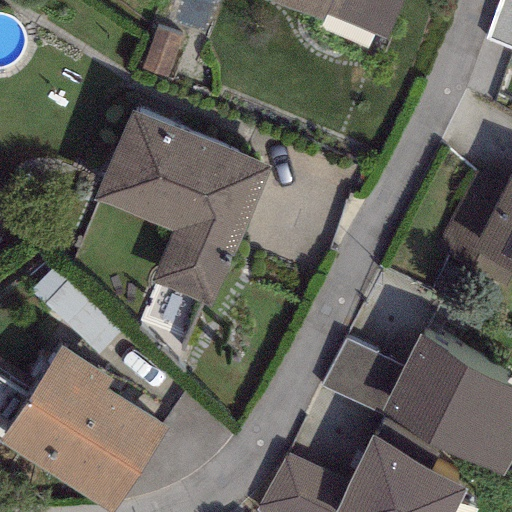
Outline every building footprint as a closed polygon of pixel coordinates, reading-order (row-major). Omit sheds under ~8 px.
[(264,0),(322,23),(325,16),(384,39),(399,0),(264,0)] [(511,52),(511,0),(498,0),(481,39),(511,52)] [(183,39),(155,27),(137,69),(164,81),(183,39)] [(170,234),(150,282),(210,307),(268,166),(129,110),(92,201),(170,234)] [(472,254),(511,273),(511,172),(493,212),(472,254)] [(434,248),(466,265),(472,254),(493,212),(461,195),(434,248)] [(502,478),(511,456),(511,385),(415,338),(400,368),(376,416),(502,478)] [(376,416),(400,368),(344,340),(319,388),(376,416)] [(57,346),(0,437),(0,444),(108,511),(113,511),(166,427),(104,388),(110,379),(57,346)] [(453,511),(466,486),(367,439),(346,482),(331,511),(453,511)] [(331,511),(346,482),(285,455),(254,511),(256,511),(331,511)]
